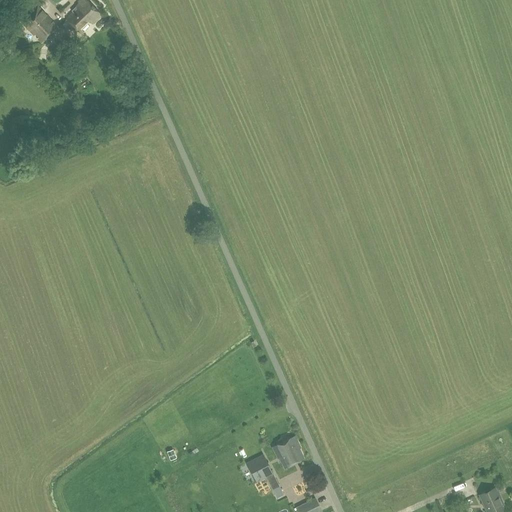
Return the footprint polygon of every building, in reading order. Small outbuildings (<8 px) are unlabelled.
[(94,23),(102,15),(86,0),(83,0),(72,11),(73,12),(67,19),(81,34),(93,22),(94,23)] [(53,20),(60,16),(52,2),(45,5),(53,20)] [(42,43),(58,27),(38,6),(21,22),(42,43)] [(89,43),(81,51),(86,55),(93,47),(89,43)] [(280,457),(285,468),(304,458),(300,448),(301,448),(295,436),(273,447),(278,458),(280,457)] [(189,448),(192,455),(201,452),(198,445),(189,448)] [(172,463),(183,457),(180,453),(170,459),(172,463)] [(273,489),(279,486),(273,473),(267,476),(273,489)] [(204,478),(181,490),(193,511),(203,511),(200,506),(212,500),(216,508),(219,506),(204,478)] [(488,511),(503,511),(507,511),(500,496),(499,497),(496,489),(481,496),(488,511)] [(181,492),(173,494),(175,504),(183,503),(181,492)] [(315,498),(296,508),(298,511),(320,511),(322,511),(315,498)] [(294,511),(289,499),(257,511),(294,511)] [(234,511),(233,503),(226,504),(227,511),(234,511)]
